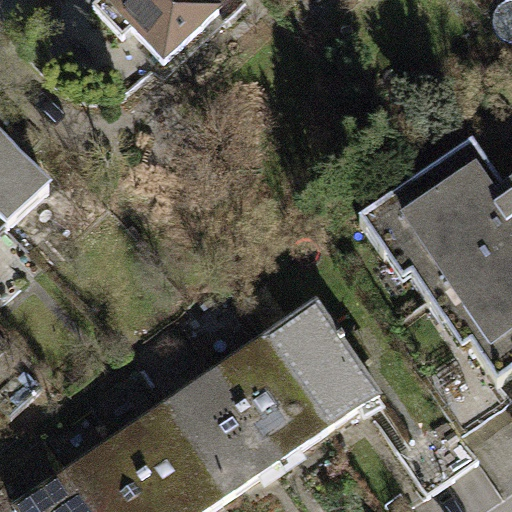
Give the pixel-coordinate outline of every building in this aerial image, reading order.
[(230,15),(216,0),(76,0),(76,1),(116,43),(128,31),(168,73),(230,15)] [(0,133),(0,228),(12,242),(59,199),(0,133)] [(469,152),(359,228),(407,296),(413,292),(466,369),(435,391),(444,404),(462,430),(511,395),(511,200),(506,205),(469,152)] [(0,228),(0,252),(12,242),(0,228)] [(302,285),(249,322),(336,447),(390,410),(302,285)] [(249,322),(195,360),(282,485),(336,447),(249,322)] [(0,323),(0,367),(22,348),(0,323)] [(195,360),(141,397),(220,511),(242,511),(282,485),(195,360)] [(220,511),(141,397),(87,434),(140,511),(220,511)] [(433,483),(477,452),(462,430),(444,404),(399,435),(433,483)] [(140,511),(87,434),(33,472),(60,511),(140,511)] [(60,511),(33,472),(0,494),(0,511),(60,511)]
